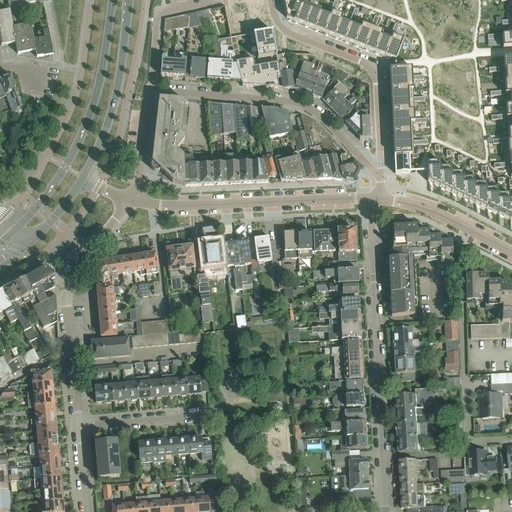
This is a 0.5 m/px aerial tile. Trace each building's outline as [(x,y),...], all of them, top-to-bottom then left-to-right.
[(7,0),(9,11),(15,43),(18,55),(36,51),(32,34),(30,25),(29,25),(25,4),(24,2),(23,0),(7,0)] [(295,0),(290,0),(283,1),(286,18),(294,21),(302,1),(301,3),(295,1),(295,0)] [(302,1),(294,21),(304,25),(312,5),(310,4),(302,1)] [(312,5),(304,25),(314,29),(322,9),(314,5),(312,5)] [(322,9),(314,29),(324,33),(332,12),(331,14),(322,11),(323,9),(322,9)] [(15,43),(9,11),(0,12),(0,42),(1,47),(2,46),(2,45),(15,43)] [(206,11),(195,13),(200,27),(210,22),(207,13),(206,11)] [(332,12),(324,33),(334,37),(342,16),(334,13),(332,12)] [(189,14),(188,29),(200,27),(195,13),(189,14)] [(178,17),(176,30),(188,29),(189,14),(178,17)] [(342,16),(334,37),(344,41),(351,23),(342,19),(343,17),(342,16)] [(164,32),(176,30),(178,17),(165,20),(164,32)] [(351,23),(344,41),(354,45),(362,24),(361,26),(351,23)] [(362,24),(354,45),(364,49),(372,28),(370,27),(362,24)] [(372,28),(364,49),(374,53),(383,32),(374,29),(372,28)] [(48,31),(32,34),(36,51),(37,58),(53,55),(48,31)] [(272,31),(253,34),(253,35),(258,59),(277,56),(272,31)] [(383,32),(374,53),(385,57),(393,36),(391,35),(383,32)] [(511,34),(502,35),(503,48),(511,47),(511,34)] [(393,36),(385,57),(395,61),(403,40),(395,37),(393,36)] [(206,70),(205,80),(218,81),(221,49),(220,46),(216,37),(211,38),(215,49),(215,55),(208,54),(206,70)] [(221,49),(218,81),(241,83),(235,64),(235,62),(235,61),(233,52),(227,51),(227,47),(220,46),(221,49)] [(162,54),(160,76),(173,77),(174,59),(167,58),(168,55),(162,54)] [(282,56),(277,56),(278,63),(283,89),(294,90),(291,72),(291,71),(285,73),(283,63),(282,56)] [(511,56),(503,57),(504,70),(511,69),(511,56)] [(184,78),(203,80),(205,60),(186,59),(186,57),(185,60),(184,78)] [(174,59),(173,77),(184,78),(185,60),(174,59)] [(253,59),(248,60),(253,87),(254,87),(264,88),(260,66),(255,67),(253,59)] [(248,60),(235,62),(235,64),(241,83),(242,86),(242,87),(253,87),(248,60)] [(299,75),(291,72),(294,90),(303,93),(308,78),(313,65),(303,62),(299,75)] [(278,63),(270,65),(274,89),(279,89),(283,89),(278,63)] [(270,65),(260,66),(264,88),(274,89),(270,65)] [(320,74),(312,97),(320,100),(326,86),(329,78),(328,77),(331,69),(323,65),(320,74)] [(395,68),(389,69),(390,80),(412,79),(412,68),(395,68)] [(500,72),(499,72),(500,82),(504,82),(511,81),(511,69),(504,70),(500,70),(500,72)] [(308,78),(303,93),(312,97),(320,74),(316,72),(313,80),(308,78)] [(343,72),(338,78),(342,82),(349,75),(343,72)] [(23,109),(11,77),(0,81),(6,98),(13,115),(18,113),(17,111),(23,109)] [(412,79),(390,80),(391,91),(413,90),(412,79)] [(335,88),(322,101),(329,108),(346,91),(339,84),(335,88)] [(413,90),(391,91),(391,102),(413,100),(413,90)] [(346,91),(329,108),(336,114),(347,103),(344,99),(349,94),(346,91)] [(0,100),(0,115),(3,114),(8,113),(9,114),(11,113),(12,115),(13,115),(6,98),(0,100)] [(347,103),(336,114),(343,121),(354,110),(351,106),(356,101),(353,98),(348,103),(347,103)] [(158,99),(150,166),(151,167),(151,168),(151,169),(152,170),(153,171),(154,171),(155,172),(156,172),(157,172),(158,172),(159,171),(160,171),(172,183),(185,187),(185,174),(184,156),(184,157),(177,150),(184,139),(185,134),(181,134),(185,101),(158,99)] [(413,100),(391,102),(392,112),(414,111),(413,100)] [(222,135),(220,105),(208,104),(210,136),(222,135)] [(233,106),(220,105),(222,135),(235,134),(233,106)] [(358,112),(358,114),(359,138),(359,140),(371,140),(369,105),(364,105),(364,112),(358,112)] [(249,138),(245,110),(245,107),(233,106),(235,134),(236,134),(236,142),(249,141),(249,138)] [(255,111),(255,108),(245,107),(245,110),(249,138),(258,137),(257,122),(256,111),(255,111)] [(264,120),(260,109),(255,108),(255,111),(256,111),(257,122),(264,120)] [(279,125),(275,110),(270,109),(269,110),(260,109),(264,120),(269,139),(287,135),(284,124),(279,125)] [(293,134),(287,112),(276,110),(275,110),(279,125),(284,124),(287,135),(293,134)] [(356,111),(344,122),(359,138),(358,114),(356,111)] [(414,111),(392,112),(392,123),(414,122),(414,111)] [(320,137),(317,125),(315,122),(300,116),(301,118),(303,126),(303,127),(307,143),(321,141),(320,137)] [(414,122),(392,123),(393,134),(413,133),(412,123),(414,122)] [(335,160),(347,156),(346,155),(317,125),(320,137),(321,141),(331,180),(341,182),(335,160)] [(317,181),(307,143),(303,127),(299,128),(300,133),(294,134),(299,152),(304,151),(305,158),(300,160),(299,160),(305,181),(317,181)] [(413,133),(393,134),(393,145),(413,144),(413,133)] [(331,180),(321,141),(307,143),(317,181),(331,180)] [(262,159),(263,163),(268,180),(278,177),(273,156),(274,156),(270,143),(264,144),(267,157),(262,159)] [(413,144),(393,145),(394,155),(409,155),(414,155),(413,144)] [(299,160),(300,160),(298,153),(293,155),(294,159),(281,163),(280,158),(274,159),(279,177),(281,182),(305,181),(299,160)] [(409,155),(394,155),(395,174),(410,173),(409,155)] [(200,186),(199,162),(199,160),(198,160),(198,157),(191,157),(191,156),(184,156),(185,174),(185,187),(200,186)] [(363,170),(347,156),(335,160),(341,182),(356,184),(363,170)] [(240,185),(239,160),(238,160),(238,157),(225,158),(226,185),(240,185)] [(226,185),(225,158),(212,159),(212,161),(213,161),(214,186),(226,185)] [(253,184),(252,160),(251,160),(239,160),(240,185),(253,184)] [(268,180),(263,163),(256,163),(255,160),(252,160),(253,184),(269,183),(268,180)] [(213,161),(212,161),(199,162),(200,186),(214,186),(213,161)] [(439,161),(427,162),(427,172),(428,182),(429,183),(429,182),(440,188),(439,167),(440,167),(439,161)] [(440,167),(439,167),(440,188),(452,193),(451,173),(451,167),(440,167)] [(451,173),(452,193),(463,198),(462,176),(463,176),(463,172),(451,173)] [(463,176),(462,176),(463,198),(475,204),(474,184),(475,184),(474,175),(463,176)] [(475,184),(474,184),(475,204),(487,209),(486,187),(486,183),(475,184)] [(486,187),(487,209),(499,215),(498,194),(498,186),(486,187)] [(498,194),(499,215),(510,220),(509,200),(510,200),(509,194),(498,194)] [(393,259),(385,259),(386,265),(389,265),(389,270),(386,271),(386,277),(389,277),(390,282),(386,283),(387,288),(390,288),(390,294),(387,294),(387,300),(390,299),(391,305),(388,305),(388,311),(391,311),(391,317),(414,316),(410,255),(428,254),(429,260),(440,260),(440,266),(453,265),(452,243),(445,243),(445,240),(440,240),(440,237),(434,238),(433,234),(429,234),(428,232),(422,232),(421,229),(417,229),(417,226),(393,227),(394,247),(392,247),(393,259)] [(352,230),(337,231),(338,262),(356,261),(355,233),(352,230)] [(290,233),(283,233),(284,260),(298,259),(297,233),(295,233),(295,231),(290,231),(290,233)] [(298,233),(297,233),(298,259),(312,258),(311,232),(304,233),(302,231),(299,231),(298,233)] [(334,231),(313,232),(314,253),(335,252),(334,231)] [(269,238),(254,240),(256,263),(271,261),(272,267),(277,267),(277,262),(275,242),(269,242),(269,238)] [(248,240),(236,241),(241,283),(247,283),(245,267),(244,267),(244,266),(251,265),(251,261),(248,240)] [(236,241),(224,243),(226,259),(227,268),(234,267),(235,270),(234,270),(236,291),(242,290),(242,286),(241,283),(236,241)] [(197,278),(203,331),(204,335),(214,333),(208,280),(212,279),(212,273),(225,272),(225,274),(224,274),(224,276),(225,276),(226,278),(228,278),(227,268),(226,259),(222,260),(220,243),(208,245),(208,244),(202,245),(202,246),(200,246),(204,277),(197,278)] [(168,250),(166,250),(172,291),(182,289),(181,279),(195,277),(191,247),(189,247),(188,246),(184,246),(183,248),(174,249),(173,248),(169,248),(168,250)] [(158,273),(155,253),(143,255),(146,275),(158,273)] [(146,275),(143,255),(131,257),(134,273),(140,272),(141,276),(146,275)] [(134,273),(131,257),(119,259),(122,274),(134,273)] [(111,276),(122,274),(119,259),(96,263),(98,278),(99,278),(100,288),(113,287),(113,286),(112,286),(111,276)] [(339,271),(338,265),(338,262),(327,263),(328,271),(339,271)] [(293,265),(284,266),(284,274),(294,273),(293,265)] [(44,293),(55,288),(54,274),(46,268),(26,278),(41,305),(47,301),(44,293)] [(258,268),(251,269),(254,300),(261,299),(258,268)] [(339,271),(328,271),(313,272),(313,280),(333,279),(333,285),(328,285),(358,284),(357,283),(359,282),(359,278),(357,276),(357,270),(339,271)] [(487,275),(464,275),(465,302),(486,301),(486,308),(497,308),(497,326),(469,326),(469,339),(508,339),(508,322),(511,322),(511,321),(511,320),(511,288),(508,289),(508,283),(487,283),(487,275)] [(41,305),(26,278),(14,285),(24,304),(30,302),(33,308),(32,308),(43,328),(50,325),(43,309),(41,305)] [(161,295),(160,282),(153,283),(154,291),(149,292),(150,297),(161,295)] [(138,286),(139,289),(139,290),(136,294),(142,298),(150,297),(149,292),(147,284),(138,286)] [(328,286),(315,286),(316,292),(320,292),(329,292),(335,292),(335,296),(342,296),(358,295),(358,284),(328,285),(328,286)] [(24,304),(14,285),(2,291),(18,321),(20,326),(24,333),(30,343),(37,339),(28,323),(23,314),(20,309),(25,306),(24,304)] [(139,290),(139,289),(134,286),(131,290),(136,294),(139,290)] [(113,287),(100,288),(97,288),(98,301),(114,299),(113,287)] [(18,321),(2,291),(0,292),(0,318),(0,319),(6,317),(10,325),(18,321)] [(130,300),(134,296),(129,292),(126,296),(130,300)] [(55,296),(47,301),(41,305),(43,309),(50,325),(57,322),(55,296)] [(139,300),(134,296),(130,300),(134,303),(135,310),(140,309),(139,300)] [(115,312),(114,299),(98,301),(99,313),(115,312)] [(336,307),(318,308),(319,314),(329,313),(359,312),(358,300),(336,301),(336,307)] [(116,323),(115,312),(99,313),(100,325),(116,323)] [(359,312),(329,313),(329,327),(360,325),(359,312)] [(244,316),(236,317),(238,329),(246,328),(244,316)] [(457,321),(445,322),(445,342),(451,341),(457,341),(457,321)] [(117,336),(116,323),(100,325),(101,338),(117,336)] [(360,340),(360,325),(329,327),(328,327),(328,341),(360,340)] [(392,329),(393,345),(394,351),(412,349),(412,348),(418,347),(418,344),(419,344),(419,342),(412,343),(411,328),(392,329)] [(292,329),(288,330),(289,343),(293,343),(292,336),(297,336),(297,331),(292,332),(292,329)] [(129,338),(93,341),(91,341),(93,360),(131,357),(129,338)] [(324,349),(324,356),(331,355),(361,353),(360,342),(343,342),(343,348),(331,348),(331,349),(324,349)] [(428,351),(428,344),(428,343),(419,344),(418,344),(418,347),(412,348),(412,349),(394,351),(394,360),(414,358),(422,358),(422,351),(428,351)] [(33,349),(20,356),(21,357),(27,367),(39,360),(33,349)] [(458,352),(449,353),(450,371),(459,370),(458,352)] [(362,367),(361,353),(331,355),(331,357),(336,357),(336,368),(362,367)] [(27,367),(21,357),(20,356),(7,362),(14,374),(27,367)] [(14,374),(7,362),(7,363),(3,357),(0,358),(0,380),(0,381),(14,374)] [(415,373),(414,358),(394,360),(395,375),(402,374),(415,373)] [(362,380),(362,367),(336,368),(335,368),(336,380),(345,380),(362,380)] [(208,393),(207,387),(206,369),(199,370),(199,379),(186,380),(187,395),(194,395),(194,396),(199,395),(199,394),(201,394),(201,393),(208,393)] [(51,377),(51,371),(32,373),(33,385),(51,383),(51,382),(53,381),(52,378),(51,377)] [(415,382),(415,373),(402,374),(402,382),(415,382)] [(173,375),(161,376),(161,382),(163,397),(168,397),(169,398),(174,398),(175,396),(173,381),(173,375)] [(148,377),(135,378),(136,384),(137,399),(143,399),(144,400),(149,400),(149,398),(150,398),(149,383),(148,377)] [(460,378),(447,379),(447,390),(461,390),(460,378)] [(187,395),(186,380),(173,381),(175,396),(181,396),(182,397),(186,397),(187,395)] [(362,381),(329,383),(329,391),(346,390),(346,395),(363,395),(362,381)] [(163,397),(161,382),(149,383),(150,398),(156,398),(157,399),(161,399),(162,397),(163,397)] [(52,383),(51,383),(33,385),(34,396),(53,394),(52,389),(53,388),(53,385),(52,383)] [(501,418),(500,395),(511,393),(511,383),(490,385),(490,394),(477,395),(478,419),(501,418)] [(137,399),(136,384),(124,385),(125,401),(131,400),(131,401),(136,401),(137,399)] [(125,401),(124,385),(112,386),(113,402),(119,401),(119,402),(124,402),(124,401),(125,401)] [(113,402),(112,386),(95,388),(96,403),(105,402),(106,404),(111,403),(111,402),(113,402)] [(14,390),(5,391),(0,398),(4,399),(12,398),(14,398),(14,390)] [(416,397),(397,397),(397,411),(418,410),(427,409),(426,400),(434,400),(434,396),(433,391),(433,390),(416,391),(416,397)] [(53,399),(53,394),(34,396),(28,397),(29,408),(35,408),(54,406),(54,405),(55,404),(54,400),(53,399)] [(364,407),(363,395),(346,395),(346,396),(339,396),(336,397),(335,398),(333,399),(333,402),(333,405),(335,407),(336,408),(340,409),(364,407)] [(279,401),(280,401),(280,398),(275,398),(275,402),(270,402),(271,406),(280,406),(279,401)] [(54,407),(54,406),(35,408),(36,420),(55,418),(54,413),(55,412),(55,408),(54,407)] [(397,415),(396,417),(396,420),(398,421),(398,425),(416,424),(416,417),(432,417),(432,409),(427,409),(418,410),(397,411),(397,415)] [(342,412),(342,424),(365,422),(364,411),(342,412)] [(295,425),(305,424),(304,416),(295,418),(295,425)] [(55,423),(55,418),(36,420),(31,420),(31,425),(36,425),(37,432),(56,430),(56,429),(57,428),(57,424),(55,423)] [(365,436),(365,422),(342,424),(330,424),(331,432),(340,432),(340,431),(341,431),(342,438),(345,438),(345,437),(365,436)] [(426,425),(417,425),(417,424),(416,424),(398,425),(398,426),(397,427),(397,431),(398,432),(399,439),(418,438),(418,440),(429,439),(429,435),(426,435),(426,425)] [(56,431),(56,430),(37,432),(38,444),(57,442),(57,437),(58,435),(57,432),(56,431)] [(365,437),(365,436),(345,437),(345,438),(345,449),(366,448),(366,443),(367,442),(367,439),(365,437)] [(212,459),(209,438),(201,439),(201,438),(195,439),(195,437),(190,438),(190,439),(189,439),(190,455),(203,453),(203,460),(212,459)] [(190,455),(189,439),(183,440),(182,438),(178,439),(177,440),(176,440),(177,456),(190,455)] [(422,444),(429,444),(429,439),(418,440),(418,438),(399,439),(399,447),(398,448),(398,451),(399,452),(399,454),(420,453),(420,445),(418,445),(418,441),(422,440),(422,444)] [(165,457),(163,441),(162,441),(162,440),(156,441),(157,442),(151,443),(152,463),(153,464),(165,462),(165,457)] [(177,456),(176,440),(170,441),(170,440),(165,440),(165,441),(163,441),(165,457),(177,456)] [(95,443),(96,454),(97,458),(95,458),(95,461),(117,459),(116,441),(95,443)] [(152,463),(151,443),(150,443),(149,441),(144,442),(144,443),(138,444),(140,464),(152,463)] [(57,447),(57,442),(38,444),(31,444),(32,456),(39,455),(39,456),(58,454),(58,453),(59,452),(59,448),(57,447)] [(474,453),(470,453),(471,470),(465,471),(466,477),(487,475),(487,471),(496,471),(496,459),(486,459),(486,452),(481,452),(481,450),(474,451),(474,453)] [(349,468),(349,476),(367,475),(366,461),(359,461),(359,451),(322,452),(323,459),(326,459),(326,460),(332,459),(332,461),(334,461),(335,469),(349,468)] [(58,455),(58,454),(39,456),(40,468),(59,466),(59,461),(60,459),(59,456),(58,455)] [(119,477),(117,459),(95,461),(95,464),(97,464),(98,479),(119,477)] [(438,460),(429,460),(430,472),(434,472),(438,472),(438,460)] [(419,473),(419,461),(400,462),(400,474),(416,473),(419,473)] [(40,468),(33,468),(34,480),(41,480),(60,478),(60,477),(61,476),(61,472),(60,471),(59,466),(40,468)] [(510,470),(503,470),(504,485),(511,485),(510,470)] [(417,485),(416,473),(400,474),(401,486),(417,485)] [(199,476),(194,476),(195,483),(199,483),(217,481),(217,474),(199,476)] [(368,491),(368,485),(367,475),(349,476),(339,477),(340,506),(361,504),(360,491),(368,491)] [(60,479),(60,478),(41,480),(42,491),(61,489),(61,485),(62,483),(62,480),(60,479)] [(466,490),(466,482),(465,482),(465,484),(448,485),(449,495),(461,495),(466,494),(466,490)] [(417,485),(401,486),(401,498),(424,496),(423,485),(417,485)] [(112,499),(110,486),(103,486),(105,500),(112,499)] [(62,495),(61,489),(42,491),(43,503),(62,502),(62,501),(63,500),(63,496),(62,495)] [(207,492),(196,493),(195,493),(195,499),(196,499),(197,511),(209,511),(209,501),(213,501),(214,499),(214,491),(212,489),(207,490),(207,492)] [(160,495),(148,496),(148,497),(148,503),(148,511),(161,511),(160,502),(160,495)] [(485,495),(468,496),(469,511),(486,511),(485,495)] [(424,503),(424,496),(401,498),(402,510),(420,509),(420,511),(446,511),(446,508),(444,508),(444,507),(428,508),(428,503),(424,503)] [(148,511),(148,503),(148,497),(136,498),(136,504),(136,511),(148,511)] [(197,511),(196,499),(195,499),(184,500),(185,511),(197,511)] [(185,511),(184,500),(172,501),(173,511),(185,511)] [(173,511),(172,501),(160,502),(161,511),(173,511)] [(62,502),(43,503),(44,510),(36,511),(35,511),(63,511),(63,508),(64,507),(64,504),(62,502)]
